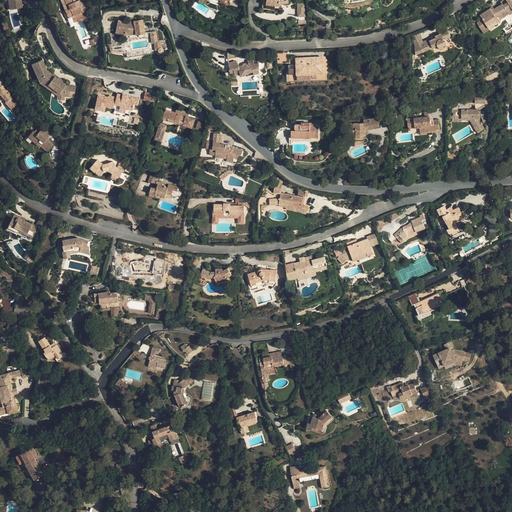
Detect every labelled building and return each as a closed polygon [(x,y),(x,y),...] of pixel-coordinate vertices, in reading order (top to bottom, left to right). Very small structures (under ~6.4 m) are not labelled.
[(17,2),(18,8),(22,8),(21,0),(8,0),(9,3),(17,2)] [(76,0),(61,0),(66,11),(71,9),(74,16),(77,14),(80,20),(88,17),(85,11),(80,0),(78,0),(76,1),(76,0)] [(261,0),(262,6),(262,9),(274,11),(275,9),(282,8),(282,4),(289,4),(289,0),(261,0)] [(490,9),(480,15),(480,16),(478,17),(480,21),(477,23),(483,33),(489,29),(489,28),(495,24),(496,24),(497,24),(499,23),(499,22),(499,20),(509,14),(509,15),(511,13),(511,0),(503,0),(501,2),(502,4),(494,9),(491,11),(490,9)] [(305,17),(305,4),(297,4),(298,17),(305,17)] [(145,34),(143,19),(134,21),(134,25),(129,25),(128,22),(118,20),(116,33),(126,35),(126,34),(129,33),(136,32),(136,34),(136,35),(145,34)] [(429,39),(418,44),(420,46),(422,52),(437,46),(438,47),(440,49),(441,49),(442,49),(444,49),(445,48),(446,47),(446,46),(447,43),(449,48),(450,48),(451,48),(452,48),(453,47),(454,46),(454,45),(453,44),(453,43),(451,42),(449,38),(450,37),(451,36),(448,30),(440,33),(440,34),(435,36),(436,38),(430,40),(429,39)] [(158,41),(157,35),(150,36),(152,43),(154,43),(155,47),(155,50),(159,50),(158,51),(159,51),(159,52),(160,53),(161,53),(162,53),(163,52),(164,51),(164,50),(163,49),(162,48),(161,40),(158,41)] [(120,54),(125,53),(124,45),(112,47),(112,44),(109,44),(110,50),(111,50),(111,51),(111,52),(112,52),(113,52),(120,54)] [(126,51),(127,58),(156,54),(155,50),(155,47),(126,51)] [(323,57),(296,58),(296,64),(296,71),(289,71),(286,72),(286,82),(297,82),(297,81),(297,75),(310,74),(317,74),(324,74),(323,57)] [(239,66),(238,62),(237,63),(237,61),(229,63),(229,66),(230,69),(229,69),(230,73),(234,72),(235,76),(240,74),(241,76),(246,75),(246,74),(253,72),(259,70),(259,63),(257,63),(257,61),(253,59),(247,61),(248,63),(243,64),(243,65),(239,66)] [(58,78),(57,78),(47,71),(42,60),(31,64),(38,79),(43,76),(41,79),(59,93),(63,89),(64,90),(65,96),(70,97),(70,95),(75,95),(76,86),(67,85),(63,82),(63,81),(62,80),(62,79),(61,79),(60,78),(59,78),(58,78)] [(40,83),(58,96),(59,93),(41,79),(43,76),(38,79),(40,83)] [(0,93),(6,101),(5,102),(12,110),(18,105),(11,98),(13,97),(6,89),(1,79),(0,79),(0,93)] [(155,102),(156,95),(145,92),(144,99),(155,102)] [(133,110),(135,104),(138,104),(140,99),(128,96),(128,95),(123,94),(122,95),(117,93),(114,107),(120,109),(126,110),(125,113),(130,114),(131,110),(133,110)] [(480,120),(479,119),(479,109),(475,103),(452,103),(452,122),(461,122),(461,120),(461,119),(469,119),(479,136),(486,131),(480,120)] [(183,123),(183,125),(193,128),(196,119),(185,116),(186,112),(177,109),(176,113),(166,109),(163,117),(175,120),(174,122),(179,124),(179,122),(183,123)] [(430,120),(433,120),(432,111),(424,112),(424,117),(430,116),(430,120)] [(380,117),(382,124),(389,123),(388,116),(380,117)] [(427,132),(440,130),(439,119),(433,120),(430,120),(430,116),(424,117),(407,119),(408,129),(419,128),(420,132),(427,132)] [(364,138),(364,129),(379,127),(378,123),(380,123),(379,117),(363,120),(364,123),(351,123),(352,128),(348,128),(348,133),(356,133),(356,138),(364,138)] [(204,132),(206,124),(198,122),(196,129),(204,132)] [(319,138),(319,127),(315,127),(316,123),(301,122),(301,124),(296,124),(295,125),(295,129),(295,131),(291,131),(291,138),(291,141),(309,142),(309,138),(319,138)] [(160,123),(154,139),(162,142),(167,126),(160,123)] [(34,131),(33,131),(30,135),(38,142),(36,144),(40,147),(41,146),(47,152),(53,145),(47,139),(51,134),(46,130),(44,132),(38,127),(34,131)] [(215,155),(227,156),(227,158),(227,161),(233,163),(234,157),(238,159),(239,155),(240,156),(241,156),(242,151),(230,146),(229,145),(228,145),(226,145),(221,144),(220,144),(221,134),(214,133),(213,141),(206,141),(206,148),(210,149),(209,154),(215,155)] [(38,142),(30,135),(28,137),(36,144),(38,142)] [(124,172),(129,161),(122,158),(117,168),(123,171),(124,172)] [(98,159),(90,168),(98,175),(99,176),(100,176),(100,175),(101,175),(105,171),(106,171),(107,171),(108,171),(112,173),(111,177),(116,179),(118,176),(120,177),(123,171),(117,168),(113,161),(108,163),(103,164),(98,159)] [(228,175),(226,172),(225,171),(219,176),(223,180),(228,175)] [(150,175),(148,182),(154,184),(157,177),(150,175)] [(155,194),(165,198),(165,197),(170,198),(173,190),(176,191),(177,188),(168,185),(167,188),(162,186),(163,183),(157,181),(156,184),(157,185),(157,187),(156,187),(155,188),(151,187),(149,193),(155,194)] [(278,199),(278,204),(279,204),(286,206),(300,208),(308,211),(309,211),(310,207),(310,206),(306,204),(307,200),(304,199),(305,196),(307,197),(308,192),(299,190),(298,196),(281,193),(283,182),(276,181),(273,193),(267,189),(261,200),(261,205),(270,205),(269,199),(278,199)] [(223,204),(214,204),(214,214),(212,213),(212,224),(218,224),(218,218),(238,218),(238,224),(244,224),(244,213),(244,205),(244,203),(238,203),(238,205),(230,205),(230,203),(223,203),(223,204)] [(444,206),(437,209),(440,215),(442,214),(447,224),(449,228),(447,230),(450,236),(459,231),(455,223),(464,218),(463,216),(466,215),(463,211),(461,212),(459,207),(453,210),(450,212),(448,209),(446,210),(444,206)] [(21,219),(22,217),(14,214),(7,229),(17,234),(19,231),(19,230),(33,236),(38,227),(25,220),(21,219)] [(47,219),(41,217),(37,224),(44,228),(47,219)] [(381,219),(384,226),(389,223),(387,217),(381,219)] [(420,217),(411,221),(412,223),(402,227),(394,235),(396,237),(397,238),(399,236),(402,239),(407,236),(408,238),(410,244),(418,241),(415,235),(420,233),(419,230),(425,227),(424,225),(422,220),(420,217)] [(378,225),(375,226),(378,233),(379,233),(384,226),(381,219),(376,221),(378,225)] [(33,236),(19,230),(19,231),(32,238),(33,236)] [(368,238),(371,246),(380,243),(376,233),(367,237),(368,238)] [(89,241),(79,238),(78,239),(75,240),(74,238),(63,240),(64,245),(63,245),(64,252),(69,251),(74,250),(74,249),(73,244),(75,244),(81,246),(80,250),(90,252),(90,247),(90,246),(89,246),(88,245),(89,241)] [(371,246),(368,238),(357,242),(347,246),(348,248),(343,250),(343,251),(335,256),(342,264),(346,260),(352,258),(353,261),(359,259),(358,256),(366,253),(367,256),(374,254),(371,246)] [(432,241),(429,243),(435,249),(439,246),(436,240),(432,241)] [(25,258),(32,263),(35,259),(33,257),(34,255),(29,252),(25,258)] [(325,257),(312,260),(311,256),(304,258),(304,257),(299,258),(300,262),(294,263),(296,274),(306,271),(306,274),(315,271),(327,268),(325,257)] [(158,262),(159,260),(153,259),(153,260),(153,261),(148,260),(148,259),(147,259),(146,259),(146,260),(145,260),(145,259),(138,258),(137,262),(141,263),(140,269),(146,270),(145,273),(156,275),(157,269),(161,269),(163,263),(158,262)] [(285,265),(288,280),(298,278),(296,274),(294,263),(285,265)] [(216,282),(225,281),(225,279),(225,277),(231,273),(229,270),(228,268),(223,271),(222,269),(215,269),(215,272),(211,272),(203,269),(200,276),(210,279),(210,278),(214,278),(216,282)] [(276,281),(277,270),(265,269),(265,268),(261,268),(260,268),(259,269),(257,270),(257,271),(248,274),(251,286),(256,284),(256,282),(263,280),(264,279),(270,280),(276,281)] [(298,279),(307,277),(306,274),(306,271),(296,274),(298,278),(298,279)] [(83,277),(81,284),(89,286),(91,279),(83,277)] [(307,277),(298,279),(300,287),(309,285),(307,277)] [(91,296),(91,302),(99,301),(100,303),(100,309),(111,308),(111,310),(112,317),(120,316),(122,315),(123,315),(123,314),(123,313),(120,307),(119,308),(118,292),(111,293),(111,292),(110,291),(109,291),(108,291),(107,291),(106,292),(92,293),(92,294),(91,294),(91,296)] [(443,304),(438,293),(419,302),(416,295),(409,298),(412,305),(416,304),(420,314),(443,304)] [(59,359),(64,356),(57,344),(52,347),(50,345),(45,337),(39,341),(45,351),(44,352),(47,357),(54,352),(56,355),(59,359)] [(453,350),(451,347),(453,346),(454,346),(452,341),(444,345),(446,349),(433,355),(438,368),(444,365),(458,359),(462,360),(470,361),(471,353),(454,349),(453,350)] [(189,345),(188,346),(185,343),(181,347),(187,355),(193,351),(189,345)] [(149,358),(149,359),(149,360),(148,366),(156,368),(157,366),(165,368),(166,362),(166,359),(154,356),(154,353),(159,354),(160,349),(152,348),(150,356),(149,356),(149,357),(149,358)] [(132,353),(138,358),(141,353),(136,349),(132,353)] [(54,352),(47,357),(49,360),(56,355),(54,352)] [(275,372),(274,367),(273,366),(284,364),(282,357),(272,359),(272,356),(263,357),(259,358),(262,373),(266,373),(266,374),(275,372)] [(458,359),(444,365),(445,369),(456,364),(461,365),(462,360),(458,359)] [(21,370),(22,374),(23,377),(32,375),(29,366),(21,368),(21,370)] [(9,414),(19,411),(14,394),(16,394),(15,388),(13,389),(10,378),(17,376),(16,371),(0,374),(0,380),(0,382),(1,386),(0,386),(0,394),(1,397),(3,407),(0,407),(0,414),(8,413),(9,414)] [(176,386),(173,385),(171,385),(170,390),(175,391),(174,394),(179,406),(187,403),(183,393),(184,387),(199,377),(195,371),(179,382),(179,383),(176,382),(176,386)] [(120,379),(115,384),(121,388),(123,386),(124,382),(120,379)] [(399,393),(401,398),(416,392),(413,383),(404,387),(403,385),(392,389),(393,391),(391,391),(393,396),(399,393)] [(427,385),(423,387),(427,397),(431,395),(427,385)] [(229,419),(235,418),(232,408),(227,410),(229,419)] [(313,414),(313,417),(311,424),(308,423),(307,423),(306,427),(316,430),(317,427),(322,429),(324,423),(332,416),(327,410),(321,416),(319,414),(318,415),(313,414)] [(254,411),(237,417),(239,427),(258,421),(254,411)] [(324,423),(322,429),(325,430),(326,425),(334,418),(332,416),(324,423)] [(170,418),(163,421),(151,426),(155,438),(149,440),(150,443),(154,441),(155,445),(151,447),(153,451),(163,447),(158,436),(167,433),(170,440),(178,437),(175,430),(174,431),(172,432),(169,425),(171,424),(172,423),(170,418)] [(258,423),(258,421),(239,427),(242,434),(249,431),(248,426),(258,423)] [(30,449),(20,454),(25,464),(26,464),(35,480),(36,481),(35,485),(33,484),(31,490),(41,493),(45,482),(42,476),(44,475),(35,459),(34,457),(37,455),(33,447),(30,449)] [(25,464),(20,454),(16,456),(22,466),(25,464)] [(319,473),(321,473),(324,487),(330,486),(326,466),(299,471),(298,466),(289,468),(293,483),(298,482),(297,478),(319,473)]
